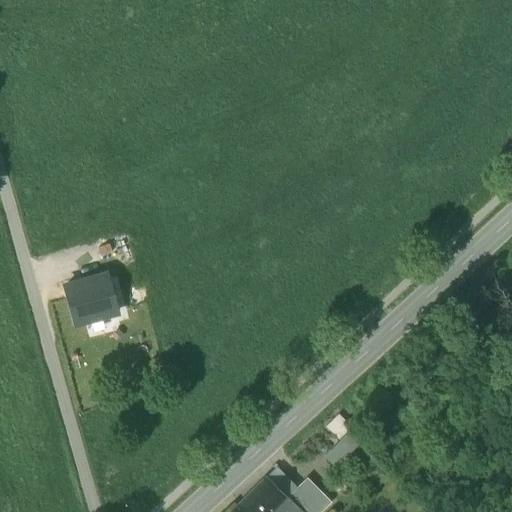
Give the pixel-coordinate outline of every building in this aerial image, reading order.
[(150,29),(182,19),(177,5),(146,15),(150,29)] [(223,9),(76,56),(83,76),(230,29),(223,9)] [(100,273),(135,263),(127,236),(92,247),(100,273)] [(107,275),(64,287),(74,324),(118,312),(107,275)] [(325,426),(338,442),(350,430),(338,416),(325,426)] [(362,442),(350,430),(338,442),(324,457),(335,469),(362,442)] [(283,500),(285,502),(297,490),(275,467),(263,479),(283,499),(283,500)] [(236,506),(241,511),(319,511),(297,490),(285,502),(283,500),(283,499),(263,479),(236,506)] [(297,490),(319,511),(320,511),(330,503),(307,481),(297,490)]
